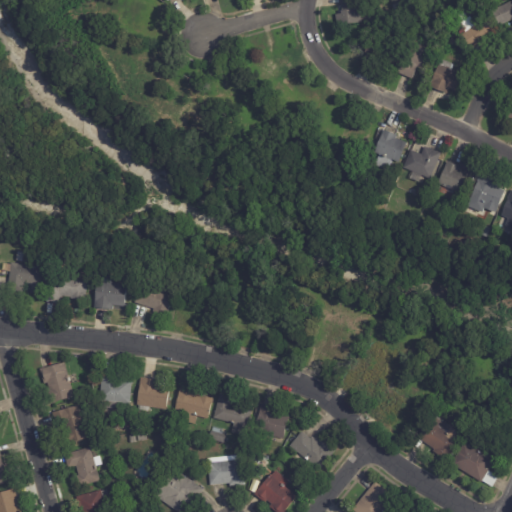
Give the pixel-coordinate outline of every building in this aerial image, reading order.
[(358,0),(358,4),(359,25),(335,26),(334,15),(340,15),(340,0),(358,0)] [(511,20),(498,27),(491,11),(511,1),(511,20)] [(467,13),(472,19),(479,14),(496,36),(482,47),(485,52),(477,58),(458,34),(462,31),(457,25),(461,22),(457,16),(462,12),(465,14),(467,13)] [(344,39),(357,30),(361,37),(349,46),(344,39)] [(379,39),(399,48),(391,69),(383,65),(386,59),(372,53),(370,55),(363,52),(370,35),(379,39)] [(419,69),(416,68),(410,80),(397,74),(408,46),(416,49),(417,45),(430,50),(428,55),(431,56),(424,72),(419,69)] [(460,75),(465,77),(457,94),(448,90),(446,95),(428,87),(438,66),(436,65),(439,59),(455,66),(452,71),(455,72),(455,71),(461,74),(460,75)] [(511,125),(502,120),(511,101),(511,125)] [(385,132),(396,136),(395,139),(405,143),(397,163),(391,161),(387,171),(374,165),(378,156),(373,154),(383,131),(385,132)] [(426,149),(440,154),(429,180),(402,169),(410,151),(421,156),(424,148),(426,149)] [(449,163),(458,167),(459,164),(472,169),(462,195),(454,192),(452,196),(440,192),(442,187),(437,185),(446,162),(449,163)] [(482,178),(497,184),(495,188),(506,193),(497,216),(483,210),(481,214),(467,208),(479,177),(482,178)] [(511,192),(511,231),(506,229),(509,220),(500,217),(510,192),(511,192)] [(490,229),(486,239),(479,236),(483,226),(490,229)] [(16,265),(45,268),(41,296),(29,295),(30,286),(23,285),(22,293),(7,291),(10,264),(16,265)] [(59,305),(46,303),(49,270),(87,274),(84,303),(75,302),(74,309),(61,308),(61,305),(59,305)] [(106,311),(95,310),(97,282),(101,283),(102,277),(112,278),(111,284),(126,285),(125,308),(113,307),(113,312),(106,311)] [(154,311),(154,310),(134,304),(140,284),(174,295),(166,318),(153,314),(154,311)] [(65,376),(67,384),(69,383),(73,397),(48,404),(45,390),(47,390),(46,385),(43,386),(39,371),(63,363),(67,375),(65,375),(65,376)] [(105,373),(119,374),(119,379),(131,380),(128,404),(119,403),(119,409),(100,407),(100,401),(98,401),(101,373),(105,373)] [(143,378),(157,380),(156,384),(169,386),(166,410),(149,407),(148,412),(138,410),(139,406),(136,405),(141,377),(143,378)] [(183,385),(193,387),(191,395),(198,397),(199,395),(212,398),(207,419),(196,416),(194,424),(177,420),(179,412),(173,410),(180,384),(183,385)] [(228,396),(234,398),(232,405),(240,407),(241,404),(254,407),(248,428),(246,427),(244,436),(232,433),(234,425),(214,419),(220,394),(228,396)] [(80,417),(81,420),(80,420),(82,427),(83,426),(86,439),(60,446),(57,434),(66,431),(64,424),(55,426),(51,413),(77,405),(80,417)] [(263,406),(279,410),(278,415),(289,417),(284,439),(255,433),(262,406),(263,406)] [(427,447),(417,440),(432,417),(463,438),(446,463),(432,454),(434,451),(427,447)] [(211,431),(225,435),(223,443),(207,439),(210,431),(211,431)] [(303,434),(309,439),(311,437),(317,442),(320,439),(333,450),(317,470),(289,446),(301,432),(303,434)] [(136,434),(145,433),(146,440),(136,441),(136,434)] [(183,439),(188,446),(183,450),(178,443),(183,439)] [(497,461),(495,464),(494,463),(488,472),(498,478),(491,489),(481,482),(481,484),(451,466),(463,444),(473,450),(477,444),(499,457),(497,461)] [(77,474),(74,466),(66,468),(63,454),(89,447),(92,458),(98,456),(101,465),(95,467),(99,481),(78,487),(74,476),(77,475),(77,474)] [(223,482),(209,484),(206,457),(241,453),(244,484),(229,485),(229,482),(223,482)] [(0,454),(1,457),(3,456),(6,464),(10,463),(15,481),(0,485),(0,454)] [(181,474),(202,489),(190,507),(186,504),(179,511),(177,511),(151,494),(170,467),(181,474)] [(296,497),(284,511),(274,511),(254,496),(270,476),(271,476),(275,472),(289,483),(285,488),(296,497)] [(248,491),(253,479),(259,482),(254,493),(248,491)] [(355,511),(352,509),(375,482),(395,499),(384,511),(355,511)] [(19,490),(25,511),(0,511),(0,494),(19,489),(19,490)] [(79,511),(75,497),(100,490),(100,491),(106,490),(110,507),(105,508),(105,511),(79,511)]
